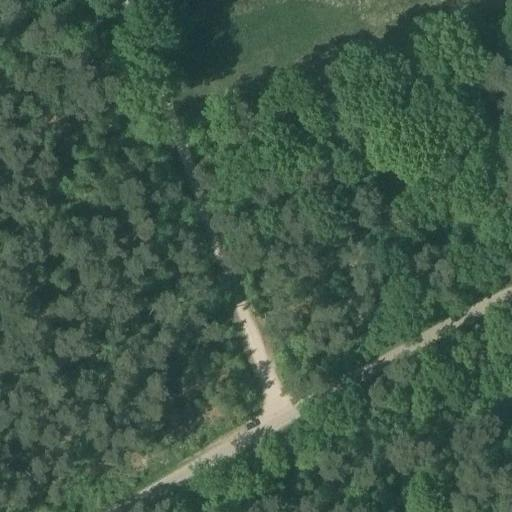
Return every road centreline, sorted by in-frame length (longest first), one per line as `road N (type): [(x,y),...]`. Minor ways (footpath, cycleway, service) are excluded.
road 1 (track): [(111,0),(283,421)]
road 2 (unclassified): [(113,511),(511,297)]
